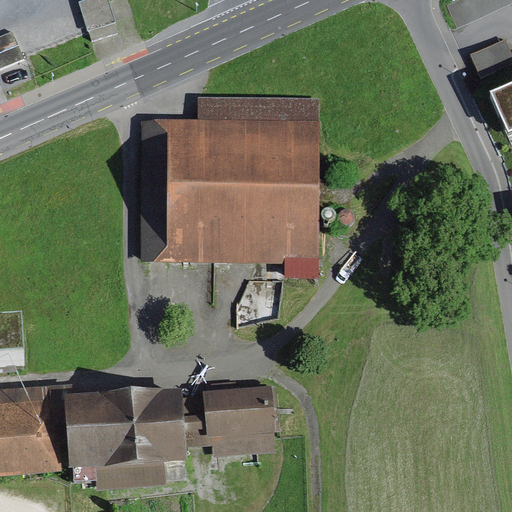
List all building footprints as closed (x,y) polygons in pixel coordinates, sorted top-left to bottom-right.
[(90,37),(117,29),(107,0),(95,0),(79,5),(90,37)] [(128,0),(117,0),(110,3),(118,23),(135,17),(128,0)] [(0,39),(0,72),(25,66),(18,35),(0,39)] [(511,91),(492,101),(510,143),(511,141),(511,91)] [(311,258),(309,105),(197,106),(198,131),(156,132),(157,260),(311,258)] [(20,332),(0,332),(0,371),(23,370),(20,332)] [(268,400),(176,405),(179,450),(271,444),(268,400)] [(179,450),(176,405),(46,413),(50,477),(180,469),(179,450)] [(0,479),(50,477),(46,413),(0,415),(0,479)]
